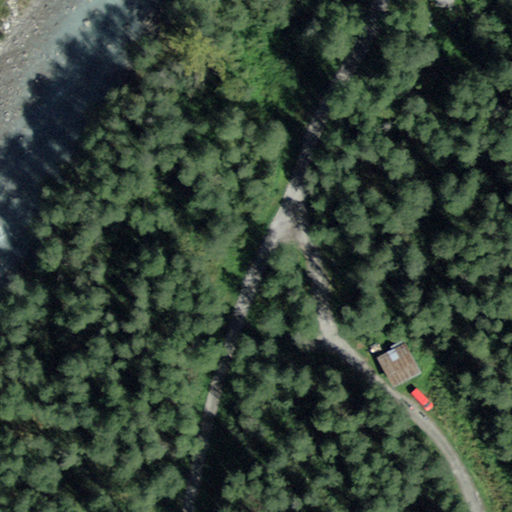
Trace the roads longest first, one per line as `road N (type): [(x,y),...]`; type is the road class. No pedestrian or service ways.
road 1 (track): [(384,0),(255,273),(216,378),(190,511)]
road 2 (track): [(296,185),(334,348),(427,422),(479,511)]
